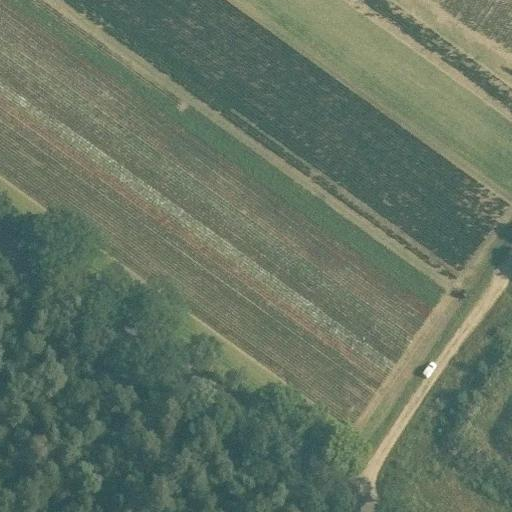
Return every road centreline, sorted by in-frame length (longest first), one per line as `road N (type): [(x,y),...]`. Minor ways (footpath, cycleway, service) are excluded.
road 1 (tertiary): [(375,511),(0,241)]
road 2 (track): [(351,496),(511,263)]
